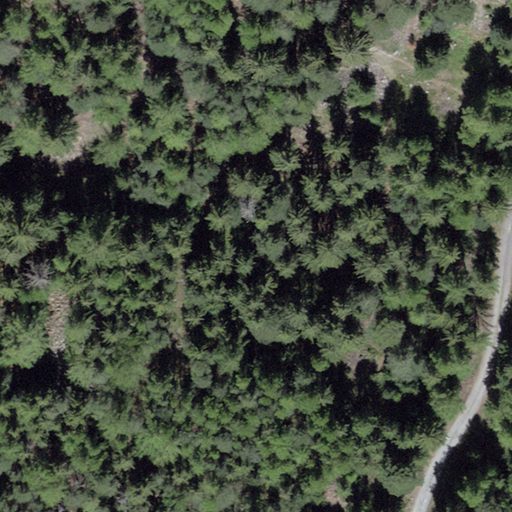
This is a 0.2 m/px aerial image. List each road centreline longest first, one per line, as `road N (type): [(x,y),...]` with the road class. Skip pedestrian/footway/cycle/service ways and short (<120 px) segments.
road 1 (track): [(417,511),(486,322),(511,198)]
road 2 (track): [(394,75),(511,113)]
